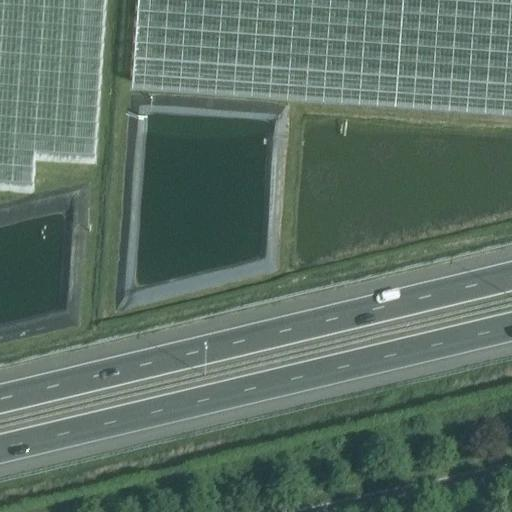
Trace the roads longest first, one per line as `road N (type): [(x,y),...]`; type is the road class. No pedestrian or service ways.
road 1 (motorway): [(511,275),(0,397)]
road 2 (motorway): [(0,449),(511,327)]
road 3 (secondary): [(354,511),(511,477)]
